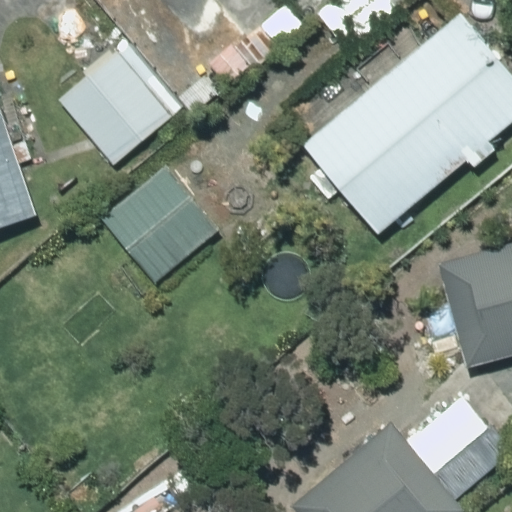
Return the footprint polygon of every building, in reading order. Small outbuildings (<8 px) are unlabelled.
[(385,0),(357,0),(324,28),(353,62),(403,20),(385,0)] [(502,133),(511,124),(511,49),(476,6),(318,137),(391,225),(469,160),(477,170),(510,143),(502,133)] [(68,96),(122,161),(191,103),(136,38),(68,96)] [(0,224),(51,207),(0,59),(0,224)] [(179,159),(115,209),(165,273),(229,223),(179,159)] [(511,240),(456,256),(484,359),(511,351),(511,240)] [(49,329),(0,375),(0,380),(17,398),(69,349),(49,329)] [(126,390),(101,410),(119,432),(144,411),(126,390)] [(404,417),(303,499),(314,511),(466,511),(476,505),(404,417)]
